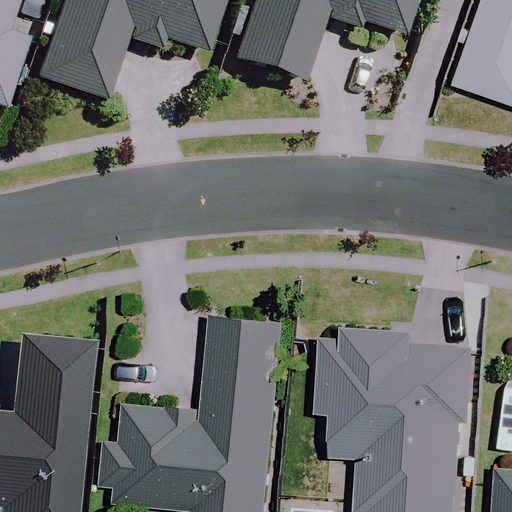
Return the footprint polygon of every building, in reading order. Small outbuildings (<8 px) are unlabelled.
[(0,0),(0,110),(2,111),(23,46),(1,39),(12,0),(0,0)] [(64,0),(35,85),(99,107),(124,35),(204,62),(225,0),(64,0)] [(254,0),(234,65),(299,87),(321,20),(400,46),(414,0),(254,0)] [(511,0),(484,0),(458,85),(511,102),(511,0)] [(264,511),(283,325),(218,318),(208,411),(123,403),(113,507),(162,511),(264,511)] [(412,336),(330,330),(323,416),(336,417),(333,461),(366,464),(361,511),(456,511),(470,349),(412,344),(412,336)] [(71,511),(85,351),(18,346),(12,415),(0,414),(0,511),(71,511)] [(511,511),(511,475),(503,474),(500,511),(511,511)]
